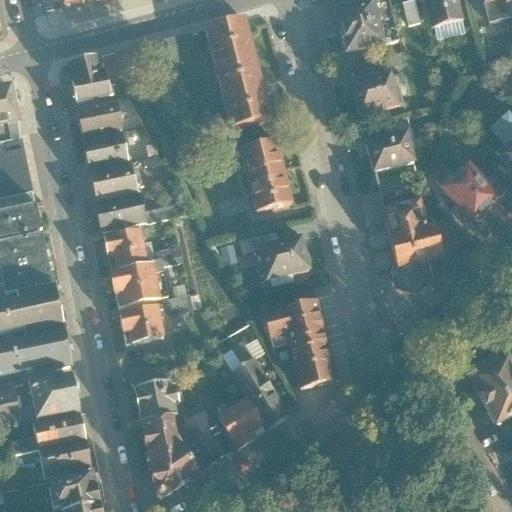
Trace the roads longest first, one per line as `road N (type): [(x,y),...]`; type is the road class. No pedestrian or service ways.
road 1 (residential): [(126,511),(31,53)]
road 2 (residential): [(285,0),(364,334),(400,370)]
road 3 (residential): [(197,511),(400,370)]
road 4 (residential): [(251,0),(31,53)]
road 5 (residential): [(400,370),(424,390),(494,511)]
road 6 (residential): [(400,370),(511,267)]
